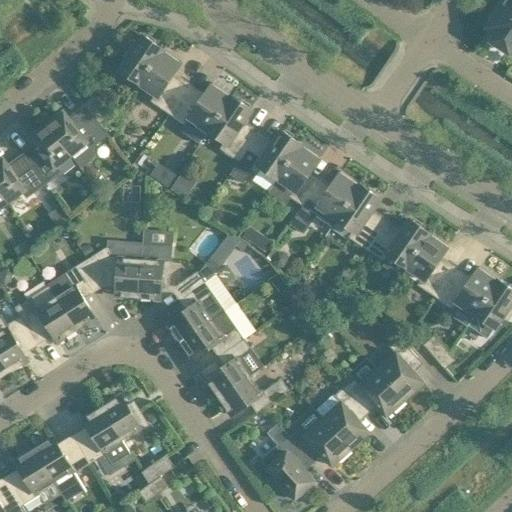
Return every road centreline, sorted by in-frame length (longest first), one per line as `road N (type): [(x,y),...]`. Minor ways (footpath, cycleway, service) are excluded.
road 1 (residential): [(261,511),(163,359),(130,341),(0,408)]
road 2 (residential): [(337,511),(419,445),(511,351)]
road 3 (tertiary): [(372,115),(213,0)]
road 4 (tertiary): [(511,203),(372,115)]
road 5 (residential): [(0,112),(102,25),(115,0)]
